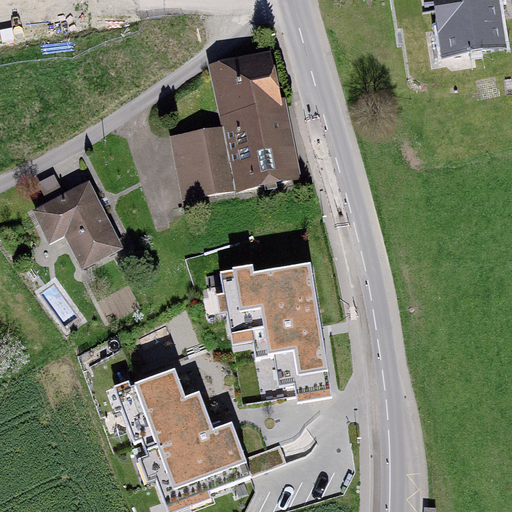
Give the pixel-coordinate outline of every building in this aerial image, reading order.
[(497,23),(494,3),(493,0),(441,0),(443,10),(450,56),(501,48),(497,23)] [(225,131),(175,140),(187,201),(288,182),(264,65),(214,75),(225,131)] [(88,188),(35,215),(46,235),(61,227),(83,268),(119,249),(88,188)] [(311,269),(222,283),(230,337),(251,334),(255,361),(280,357),(287,399),(330,393),(311,269)] [(174,374),(123,393),(166,510),(250,479),(231,427),(213,434),(199,397),(185,402),(174,374)]
